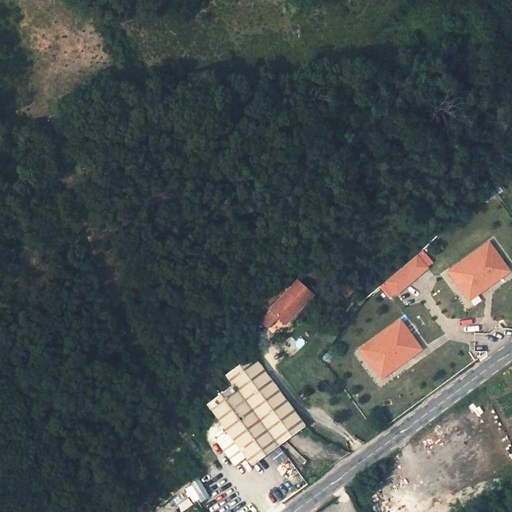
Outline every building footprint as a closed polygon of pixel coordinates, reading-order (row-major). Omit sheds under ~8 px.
[(446,273),(469,305),(487,292),(484,289),(491,284),(493,287),(510,274),(487,242),(446,273)] [(418,256),(387,282),(397,295),(428,269),(418,256)] [(295,281),(268,310),(284,325),(311,296),(295,281)] [(487,292),(493,287),(491,284),(484,289),(487,292)] [(359,350),(380,379),(398,367),(396,364),(401,360),(403,363),(421,350),(401,321),(359,350)] [(302,427),(276,390),(251,356),(224,376),(231,385),(205,404),(249,465),(302,427)]
